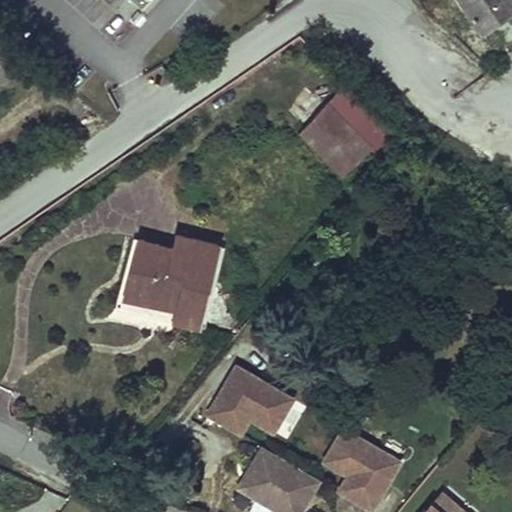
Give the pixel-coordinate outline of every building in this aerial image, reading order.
[(511,12),(511,0),(461,0),(485,33),(511,12)] [(354,85),(332,106),(367,140),(390,119),(354,85)] [(367,140),(332,106),(304,133),(345,175),(374,147),(367,140)] [(221,244),(179,234),(176,248),(141,239),(128,294),(179,305),(176,320),(200,326),(221,244)] [(241,435),(247,422),(275,436),(295,395),(230,364),(204,417),(241,435)] [(342,477),(333,492),(367,511),(372,511),(402,461),(340,426),(319,464),(342,477)] [(254,446),(233,493),(276,511),(303,511),(320,476),(254,446)] [(466,511),(441,489),(420,511),(466,511)]
